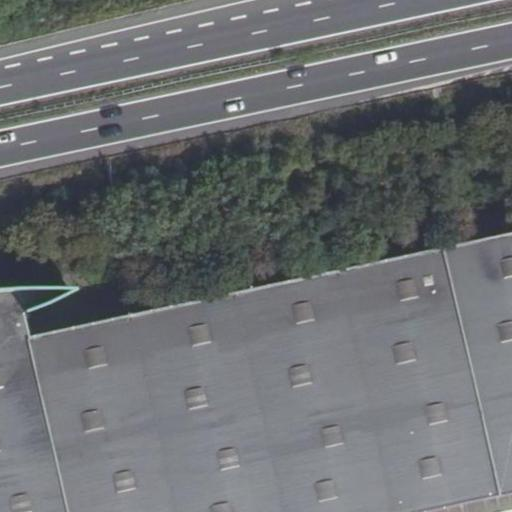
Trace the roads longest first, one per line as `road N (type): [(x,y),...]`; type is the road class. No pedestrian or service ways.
road 1 (trunk): [(0,149),(511,40)]
road 2 (trunk): [(409,0),(0,85)]
